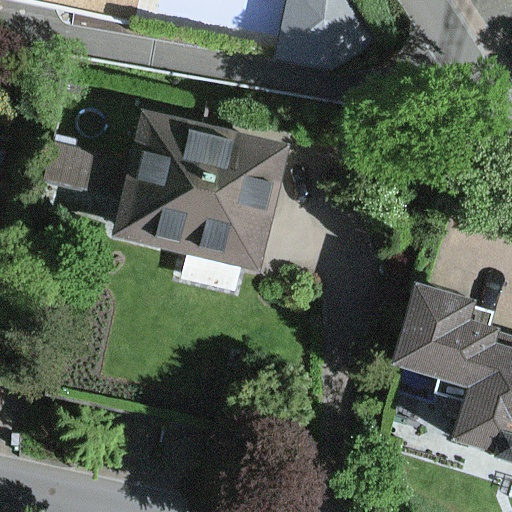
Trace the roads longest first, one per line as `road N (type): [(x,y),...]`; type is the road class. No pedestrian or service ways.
road 1 (residential): [(511,137),(424,0)]
road 2 (residential): [(133,511),(0,482)]
